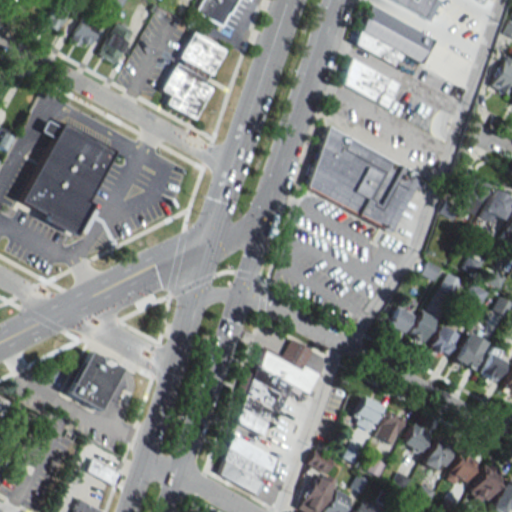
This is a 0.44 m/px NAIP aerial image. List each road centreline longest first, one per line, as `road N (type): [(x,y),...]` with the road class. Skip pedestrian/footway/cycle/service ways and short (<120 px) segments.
road 1 (residential): [(511,439),(237,295)]
road 2 (secondary): [(162,511),(258,223)]
road 3 (secondary): [(206,247),(123,511)]
road 4 (residential): [(230,167),(0,41)]
road 5 (secondary): [(258,223),(334,0)]
road 6 (residential): [(170,369),(0,278)]
road 7 (secondary): [(286,0),(230,167)]
road 8 (secondary): [(206,247),(93,298)]
